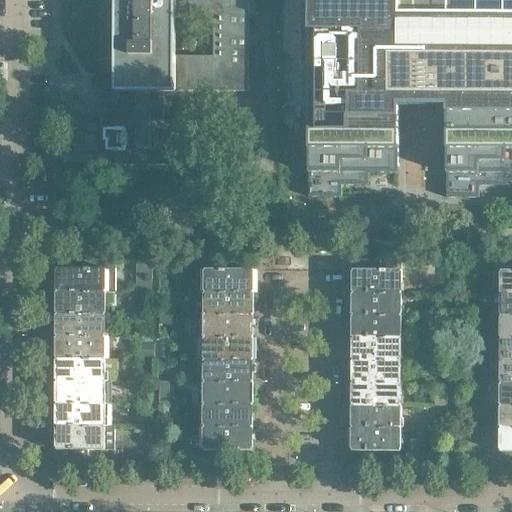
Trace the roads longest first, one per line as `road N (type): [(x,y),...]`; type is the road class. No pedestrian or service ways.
road 1 (residential): [(12,493),(17,0)]
road 2 (residential): [(331,495),(333,282),(278,282),(277,495)]
road 3 (residential): [(277,495),(12,493)]
road 4 (residential): [(511,496),(331,495)]
